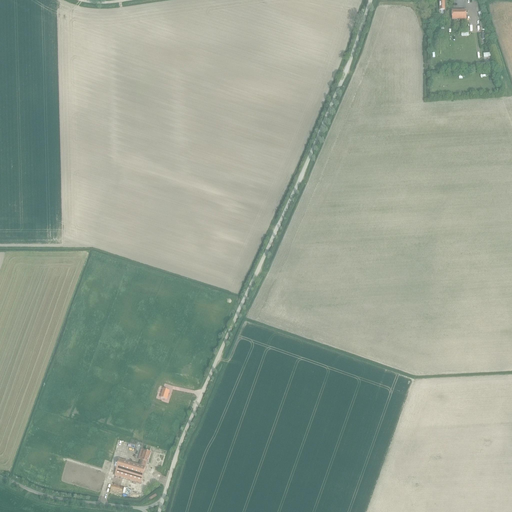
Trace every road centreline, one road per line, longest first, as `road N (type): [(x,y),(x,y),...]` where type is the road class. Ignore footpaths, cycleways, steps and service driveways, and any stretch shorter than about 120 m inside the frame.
road 1 (unclassified): [(162,499),(370,0)]
road 2 (unclassified): [(0,477),(51,497),(142,508)]
